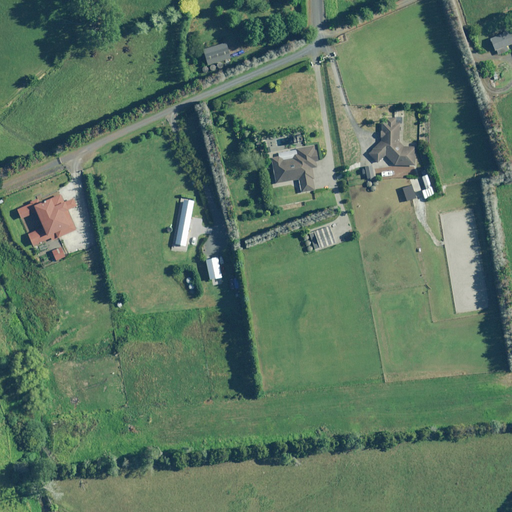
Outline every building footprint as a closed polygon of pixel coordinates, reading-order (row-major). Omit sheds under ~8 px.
[(511,34),(510,30),(488,38),(493,51),(494,50),(496,54),(508,50),(506,45),(511,42),(511,34)] [(228,42),(204,49),(208,64),(222,60),(232,57),(228,42)] [(208,64),(203,66),(205,73),(224,67),(222,60),(208,64)] [(387,116),(387,121),(383,121),(382,141),(369,153),(378,163),(386,155),(395,164),(416,165),(417,141),(413,141),(413,146),(404,145),(400,140),(401,122),(397,122),(398,117),(387,116)] [(279,156),(273,157),(277,183),(300,179),(302,192),(316,189),(314,178),(316,178),(314,167),(319,167),(317,160),(320,160),(318,149),(316,149),(315,144),(297,147),(297,149),(279,152),(279,156)] [(367,174),(367,173),(368,178),(375,176),(373,164),(365,165),(366,169),(365,169),(364,169),(363,169),(363,170),(362,170),(362,171),(362,172),(362,173),(362,174),(363,174),(364,175),(365,175),(366,175),(366,174),(367,174)] [(425,189),(422,190),(425,199),(435,195),(427,174),(420,177),(425,189)] [(28,234),(33,245),(57,235),(59,238),(79,229),(71,209),(79,206),(75,197),(65,201),(62,193),(42,202),(40,198),(17,208),(22,220),(39,212),(46,227),(28,234)] [(187,245),(195,200),(185,198),(176,243),(187,245)] [(332,225),(310,233),(315,249),(338,242),(332,225)] [(62,246),(51,251),(56,260),(67,256),(62,246)] [(220,257),(208,259),(211,278),(223,276),(220,257)]
